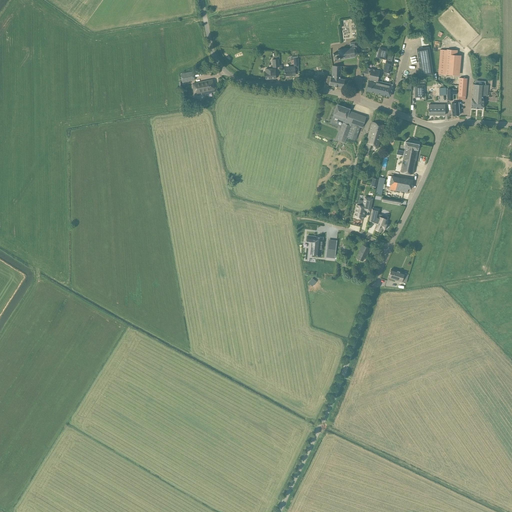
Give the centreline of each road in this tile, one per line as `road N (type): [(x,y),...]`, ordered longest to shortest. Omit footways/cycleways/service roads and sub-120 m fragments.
road 1 (unclassified): [(442,127),(340,94),(240,82),(217,64),(201,0)]
road 2 (unclassified): [(279,511),(390,249)]
road 3 (unclassified): [(390,249),(442,127)]
